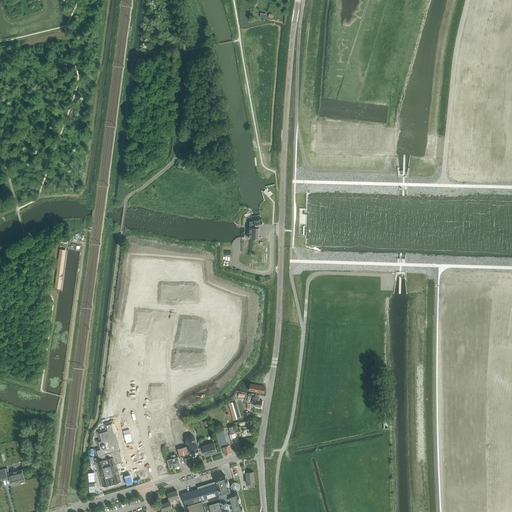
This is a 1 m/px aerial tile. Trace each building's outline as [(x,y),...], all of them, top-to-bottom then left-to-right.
[(250,227),(249,238),(259,239),(259,225),(263,224),(262,219),(254,220),(250,221),(250,227)] [(54,289),(61,290),(66,249),(60,248),(54,289)] [(184,265),(184,260),(165,258),(165,257),(159,257),(159,264),(164,264),(184,265)] [(142,286),(141,293),(146,293),(145,299),(150,299),(151,291),(154,291),(154,289),(152,289),(152,287),(142,286)] [(166,289),(166,301),(176,301),(176,294),(180,294),(180,289),(166,289)] [(219,355),(228,362),(230,358),(221,351),(219,355)] [(198,376),(192,378),(194,384),(200,381),(198,376)] [(178,394),(190,386),(187,381),(175,388),(178,394)] [(249,390),(264,393),(265,387),(250,384),(249,390)] [(255,405),(254,406),(261,407),(262,400),(259,400),(260,397),(253,396),(252,404),(255,405)] [(107,397),(107,409),(116,409),(116,397),(107,397)] [(127,454),(144,449),(143,447),(154,444),(148,422),(126,428),(124,420),(113,423),(112,422),(105,424),(106,430),(98,432),(100,440),(97,441),(99,449),(96,450),(98,457),(99,457),(100,461),(96,462),(102,486),(110,484),(110,485),(114,484),(114,482),(121,481),(116,463),(129,460),(127,454)] [(176,429),(163,433),(166,443),(169,442),(172,453),(178,452),(180,457),(189,454),(185,438),(186,438),(183,430),(180,421),(174,423),(176,429)] [(221,436),(219,432),(215,433),(215,436),(216,436),(218,443),(220,443),(221,448),(223,447),(225,455),(232,453),(230,445),(227,446),(226,441),(224,435),(221,436)] [(236,432),(231,434),(234,442),(239,441),(236,432)] [(186,439),(190,454),(193,453),(193,454),(197,453),(196,452),(199,451),(195,436),(192,435),(187,437),(186,439)] [(202,446),(199,447),(201,453),(204,452),(205,455),(205,456),(206,456),(207,455),(208,455),(210,454),(210,455),(210,454),(212,454),(213,454),(212,454),(214,453),(215,453),(216,453),(217,452),(214,443),(214,442),(214,443),(203,446),(202,446)] [(171,455),(172,458),(167,459),(170,468),(180,465),(178,457),(176,457),(175,454),(171,455)] [(8,468),(0,470),(0,479),(0,480),(8,479),(8,478),(10,478),(11,483),(25,480),(22,470),(9,473),(8,468)] [(246,473),(247,484),(250,484),(255,483),(254,472),(246,473)] [(216,478),(218,483),(182,494),(187,511),(199,511),(209,509),(209,511),(247,511),(245,501),(244,495),(240,478),(234,479),(235,481),(229,483),(226,475),(216,478)] [(180,502),(177,491),(167,494),(169,500),(176,498),(178,503),(180,502)] [(173,511),(170,501),(160,504),(163,511),(170,509),(170,511),(173,511)]
